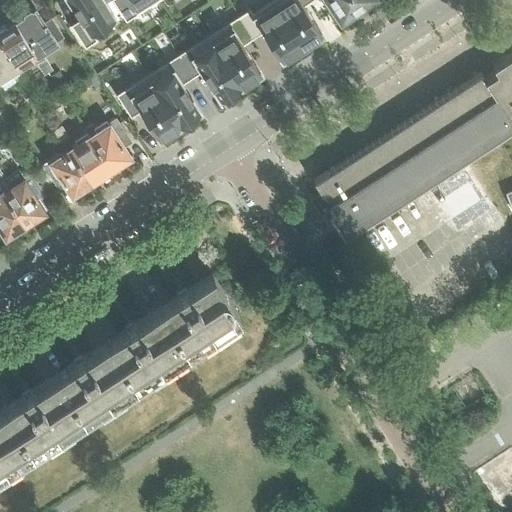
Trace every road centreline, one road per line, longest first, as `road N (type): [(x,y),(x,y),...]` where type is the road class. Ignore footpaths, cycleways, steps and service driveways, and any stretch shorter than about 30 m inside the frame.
road 1 (residential): [(236,143),(455,511)]
road 2 (residential): [(0,295),(236,143)]
road 3 (residential): [(236,143),(458,0)]
